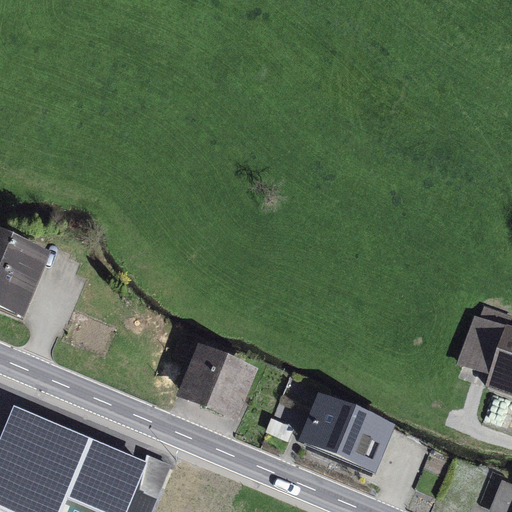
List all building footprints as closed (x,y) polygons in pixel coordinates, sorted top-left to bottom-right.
[(42,254),(0,237),(0,301),(20,309),(42,254)] [(511,340),(504,338),(486,399),(511,407),(511,340)] [(204,348),(186,392),(232,411),(250,367),(204,348)] [(323,399),(306,439),(366,464),(383,424),(323,399)] [(107,449),(34,432),(15,511),(135,511),(139,497),(155,505),(171,475),(151,465),(154,448),(118,441),(110,439),(107,449)] [(510,511),(511,509),(511,493),(501,489),(492,511),(510,511)]
